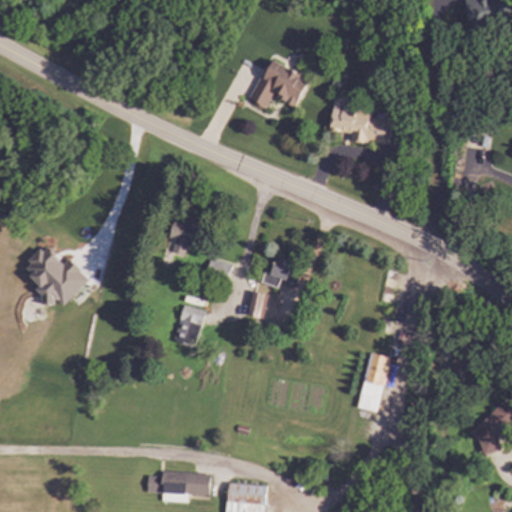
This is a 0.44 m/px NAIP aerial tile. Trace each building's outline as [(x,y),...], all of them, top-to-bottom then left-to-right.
[(511,0),(511,21),(474,29),(468,0),(511,0)] [(294,106),(308,79),(270,60),(249,101),(264,108),(272,94),(294,106)] [(389,120),(368,119),(370,104),(331,101),(329,131),(349,133),(349,142),(387,145),(389,120)] [(169,238),(174,240),(171,252),(184,256),(186,246),(198,250),(204,228),(174,219),(169,238)] [(67,259),(62,264),(45,246),(22,268),(39,285),(34,290),(50,306),(56,300),(62,305),(88,280),(67,259)] [(286,280),(292,263),(276,257),(270,274),(264,272),(260,283),(277,289),(280,279),(286,280)] [(207,269),(227,276),(231,265),(210,258),(207,269)] [(247,316),(263,319),(266,294),(250,292),(247,316)] [(203,310),(180,305),(173,342),(196,347),(203,310)] [(485,364),(463,384),(447,366),(469,347),(485,364)] [(357,409),(377,412),(387,357),(366,353),(357,409)] [(511,395),(511,436),(507,431),(501,437),(504,448),(486,454),(482,441),(473,432),(511,395)] [(160,501),(185,502),(185,495),(207,495),(208,474),(160,472),(160,477),(146,476),(145,492),(160,493),(160,501)] [(262,511),(264,485),(226,483),(223,511),(262,511)]
